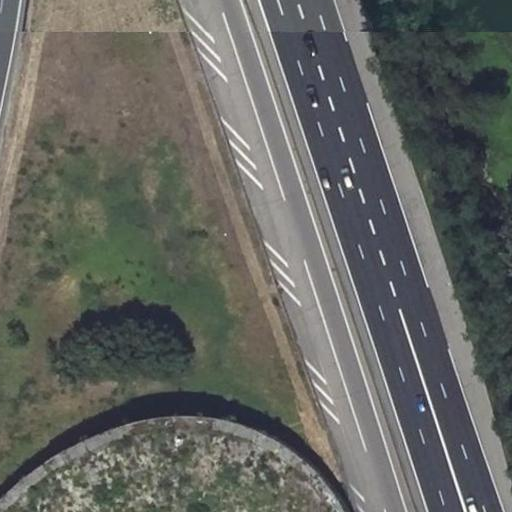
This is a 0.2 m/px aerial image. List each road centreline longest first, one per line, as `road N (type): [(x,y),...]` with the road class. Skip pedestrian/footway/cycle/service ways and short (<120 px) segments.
road 1 (motorway): [(231,0),(387,511)]
road 2 (motorway): [(398,308),(295,0)]
road 3 (motorway): [(483,511),(442,387),(398,308)]
road 4 (motorway): [(447,511),(398,308)]
